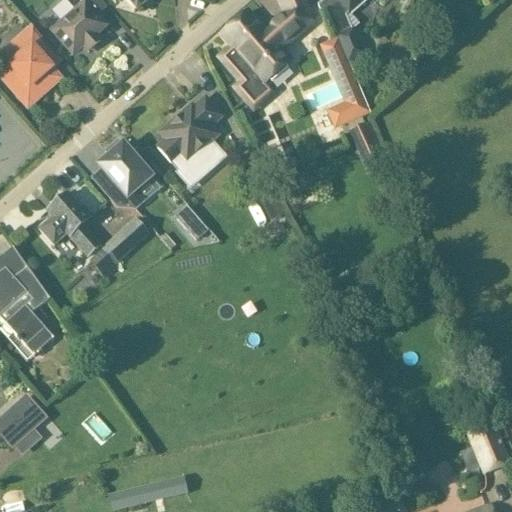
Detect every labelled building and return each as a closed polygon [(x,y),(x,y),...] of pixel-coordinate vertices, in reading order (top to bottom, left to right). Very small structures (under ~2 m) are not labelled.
[(122,0),(135,14),(150,0),(122,0)] [(335,0),(349,14),(364,0),(381,0),(384,3),(387,0),(335,0)] [(52,34),(72,57),(81,48),(85,53),(98,42),(94,37),(104,29),(84,6),(52,34)] [(316,25),(308,6),(281,16),(282,17),(264,32),(250,15),(222,38),(237,55),(222,68),(236,84),(230,89),(252,116),(277,95),(268,84),(293,62),(284,52),(316,25)] [(60,62),(32,31),(0,59),(9,69),(0,76),(0,78),(27,109),(58,81),(49,71),(60,62)] [(353,31),(337,39),(349,66),(366,59),(353,31)] [(325,47),(335,69),(346,64),(338,47),(339,47),(337,41),(325,47)] [(361,99),(350,104),(356,119),(367,114),(361,99)] [(211,130),(222,120),(206,103),(196,112),(193,109),(161,137),(167,144),(158,152),(172,167),(181,159),(187,167),(219,139),(211,130)] [(385,170),(365,126),(348,133),(356,150),(368,177),(385,170)] [(108,159),(97,168),(100,171),(111,184),(101,193),(116,211),(135,212),(139,209),(130,198),(150,180),(117,142),(104,154),(108,159)] [(270,190),(257,197),(270,224),(283,217),(270,190)] [(66,196),(45,215),(49,220),(37,231),(52,248),(65,237),(86,261),(101,247),(83,227),(89,222),(66,196)] [(150,236),(134,220),(101,250),(116,267),(150,236)] [(300,251),(290,256),(295,267),(306,261),(300,251)] [(0,322),(32,359),(52,341),(30,316),(49,303),(48,302),(27,271),(12,281),(4,272),(0,275),(0,322)] [(26,397),(0,420),(0,438),(12,452),(47,421),(26,397)] [(464,436),(482,478),(511,466),(494,424),(464,436)] [(107,497),(110,511),(116,511),(187,495),(183,479),(107,497)]
